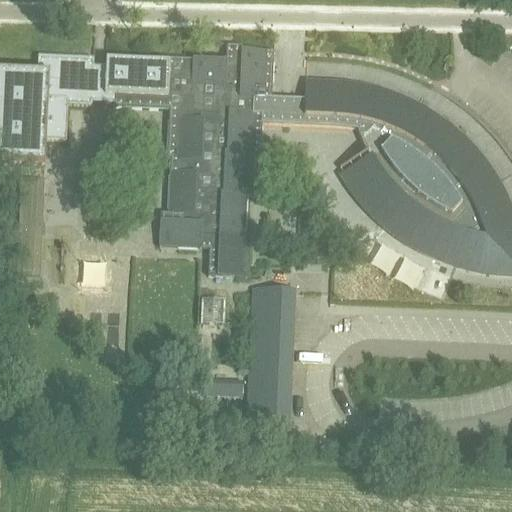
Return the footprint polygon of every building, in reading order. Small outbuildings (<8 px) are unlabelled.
[(271,102),(271,101),(273,55),(240,53),(240,66),(226,65),(226,61),(193,59),(192,66),(184,66),(185,62),(167,61),(167,64),(105,62),(105,70),(93,70),(94,61),(38,58),(37,75),(0,72),(0,164),(44,167),(45,143),(65,144),(67,108),(91,109),(91,105),(103,105),(103,106),(113,106),(113,110),(169,112),(167,163),(170,163),(168,216),(160,216),(158,250),(200,252),(200,253),(208,253),(207,279),(249,281),(250,239),(244,239),(246,199),(252,199),(254,161),(253,160),(253,158),(260,158),(261,126),(262,116),(252,115),(253,101),(271,102)] [(304,102),(271,101),(271,102),(253,101),(252,115),(262,116),(261,126),(345,130),(357,132),(358,134),(359,136),(359,139),(360,141),(361,143),(362,145),(363,147),(364,150),(365,152),(366,154),(366,155),(339,170),(343,178),(345,180),(346,183),(347,185),(348,187),(350,189),(351,191),(353,193),(354,195),(356,197),(357,199),(359,201),(360,203),(362,205),(363,207),(365,209),(367,211),(368,212),(370,214),(372,216),(373,218),(375,220),(376,220),(386,229),(387,231),(389,233),(391,234),(393,236),(395,237),(397,239),(399,240),(401,242),(403,243),(405,244),(408,246),(410,247),(412,248),(414,250),(416,251),(418,252),(420,253),(423,254),(425,256),(427,257),(429,258),(432,259),(434,260),(436,261),(438,262),(441,263),(443,264),(444,264),(447,265),(449,266),(451,267),(454,267),(456,268),(459,269),(461,269),(464,270),(466,271),(468,271),(471,272),(473,272),(476,273),(478,273),(481,274),(483,274),(486,275),(488,275),(491,275),(493,276),(496,276),(498,276),(501,276),(503,276),(506,276),(508,277),(511,277),(511,276),(511,220),(511,218),(510,215),(509,213),(508,211),(507,208),(506,206),(505,204),(504,201),(503,199),(502,197),(501,195),(500,192),(499,190),(497,188),(496,186),(495,184),(494,181),(492,179),(491,177),(489,175),(488,173),(487,171),(485,169),(484,167),(482,165),(481,163),(479,161),(478,159),(476,157),(474,155),(473,153),(471,151),(469,150),(467,148),(466,146),(464,144),(462,142),(460,141),(458,139),(457,137),(455,136),(453,134),(451,132),(449,131),(447,129),(445,128),(443,126),(441,125),(439,123),(437,122),(435,120),(433,119),(431,118),(428,116),(426,115),(424,114),(422,113),(420,111),(418,110),(415,109),(413,108),(411,107),(409,106),(406,105),(404,104),(402,103),(399,102),(397,101),(395,100),(392,99),(390,98),(388,98),(385,97),(383,96),(380,95),(378,95),(376,94),(373,93),(371,93),(368,92),(366,92),(363,91),(361,91),(358,90),(356,90),(353,90),(351,89),(348,89),(346,89),(343,88),(341,88),(338,88),(336,88),(335,88),(305,86),(304,102)] [(304,174),(302,173),(301,176),(300,179),(300,181),(300,184),(300,187),(300,190),(301,192),(302,195),(303,198),(304,200),(306,203),(307,205),(309,207),(311,209),(314,210),(316,212),(318,213),(321,214),(324,215),(325,212),(325,210),(326,207),(326,204),(326,202),(326,199),(325,197),(324,194),(323,191),(322,189),(321,187),(319,185),(318,182),(316,181),(314,179),(311,177),(309,176),(307,175),(304,174)] [(44,182),(21,181),(16,278),(39,279),(44,182)] [(321,278),(322,269),(305,266),(303,275),(321,278)] [(117,291),(117,268),(87,269),(88,292),(117,291)] [(251,291),(244,446),(288,447),(295,293),(251,291)] [(201,302),(200,327),(225,328),(225,302),(201,302)] [(237,393),(241,369),(212,365),(208,389),(237,393)]
